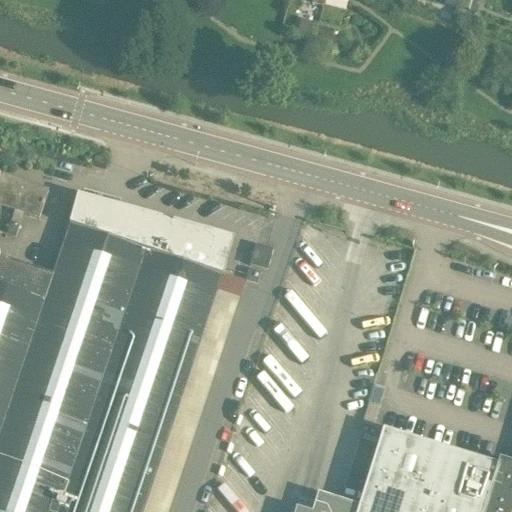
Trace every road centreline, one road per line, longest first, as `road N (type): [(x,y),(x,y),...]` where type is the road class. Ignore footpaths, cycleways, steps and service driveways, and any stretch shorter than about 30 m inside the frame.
road 1 (secondary): [(458,217),(0,90)]
road 2 (unknown): [(285,169),(174,511)]
road 3 (unknown): [(78,112),(35,250)]
